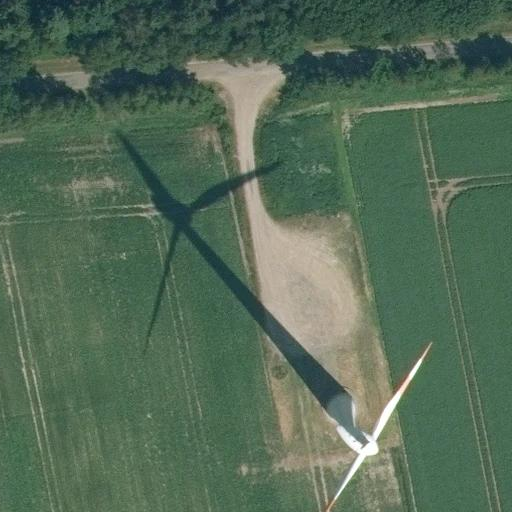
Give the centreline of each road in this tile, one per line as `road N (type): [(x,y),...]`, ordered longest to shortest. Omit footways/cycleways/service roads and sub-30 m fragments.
road 1 (unclassified): [(0,87),(511,43)]
road 2 (track): [(251,66),(240,132),(266,249),(300,292)]
